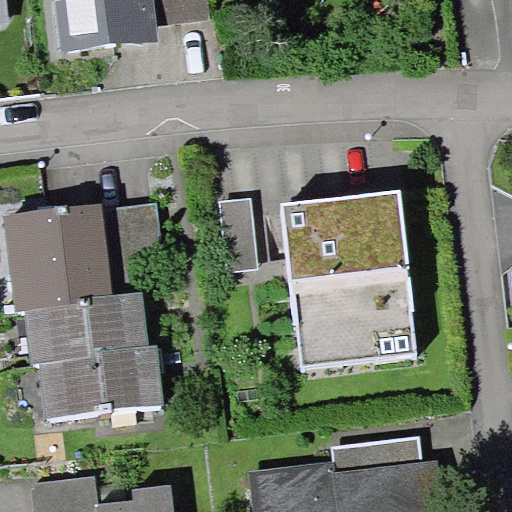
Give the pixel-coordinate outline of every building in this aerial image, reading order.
[(143,34),(142,29),(138,0),(57,0),(64,56),(111,50),(109,38),(143,34)] [(199,0),(138,0),(142,29),(202,22),(199,0)] [(301,370),(417,359),(402,196),(285,207),(301,370)] [(218,245),(246,242),(241,201),(214,204),(218,245)] [(158,270),(151,210),(62,221),(61,217),(51,218),(52,222),(4,227),(8,264),(19,262),(25,315),(33,314),(126,303),(122,274),(158,270)] [(134,302),(126,303),(33,314),(39,370),(47,369),(148,357),(148,356),(140,357),(134,302)] [(150,373),(148,357),(47,369),(54,425),(96,420),(96,424),(106,423),(106,419),(155,413),(150,373)] [(437,511),(433,472),(418,474),(414,442),(348,450),(350,470),(244,483),(247,511),(437,511)] [(93,511),(89,482),(29,489),(31,511),(166,511),(164,493),(127,498),(128,509),(100,511),(93,511)]
